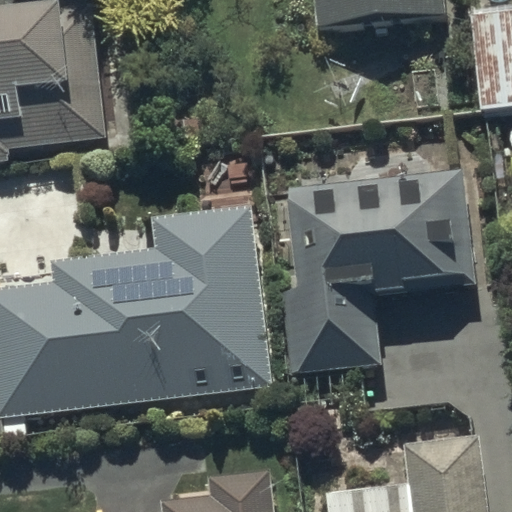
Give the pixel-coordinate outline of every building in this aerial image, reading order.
[(311,0),(317,47),(445,34),(441,0),(311,0)] [(0,179),(9,178),(8,168),(108,159),(96,20),(0,28),(0,179)] [(511,22),(473,26),(479,120),(511,116),(511,22)] [(463,184),(286,203),(300,304),(282,306),(292,392),(383,382),(375,316),(476,305),(463,184)] [(0,449),(30,446),(28,430),(274,402),(256,222),(152,232),(155,264),(52,274),(53,300),(0,302),(0,449)] [(485,511),(478,452),(405,461),(411,498),(327,505),(327,511),(485,511)] [(273,511),(271,490),(212,496),(213,511),(273,511)]
